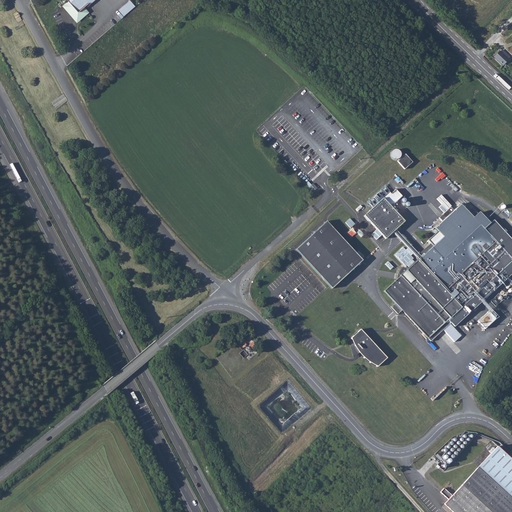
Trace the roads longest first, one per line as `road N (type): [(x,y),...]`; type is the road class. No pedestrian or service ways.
road 1 (motorway): [(214,511),(0,105)]
road 2 (motorway): [(0,137),(197,511)]
road 3 (unclassified): [(225,303),(125,185),(19,0)]
road 4 (unclassified): [(468,417),(444,425),(421,448),(378,450),(252,314),(225,303)]
road 5 (unclassified): [(468,417),(465,392),(392,317),(367,275),(439,185)]
road 6 (track): [(334,191),(456,78)]
road 7 (unclassified): [(334,191),(230,282),(225,303)]
road 8 (unclassified): [(225,303),(208,305),(104,390)]
road 9 (primary): [(511,94),(413,0)]
road 10 (unclassified): [(0,476),(104,390)]
